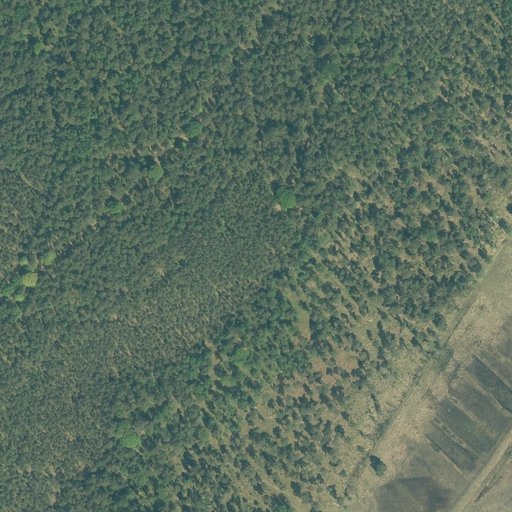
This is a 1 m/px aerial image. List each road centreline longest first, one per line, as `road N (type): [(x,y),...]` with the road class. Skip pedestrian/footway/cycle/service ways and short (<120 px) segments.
road 1 (track): [(114,511),(157,432),(251,342),(309,268),(466,0)]
road 2 (track): [(0,311),(78,320),(154,310),(315,255),(352,296),(443,333),(511,237)]
road 3 (track): [(0,300),(195,121),(278,0)]
road 4 (track): [(36,0),(61,151),(3,295)]
road 5 (track): [(327,0),(511,155)]
road 6 (track): [(331,511),(443,333)]
road 7 (track): [(313,511),(237,463),(222,435),(218,401),(204,383)]
